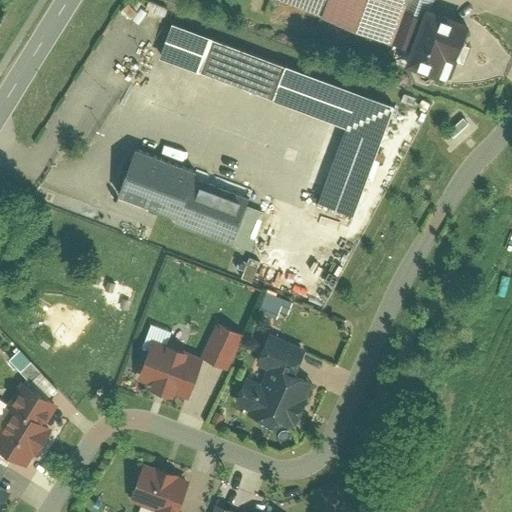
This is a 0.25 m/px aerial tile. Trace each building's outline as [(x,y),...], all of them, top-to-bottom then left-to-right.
[(273,0),(326,19),(332,0),(273,0)] [(332,0),(326,19),(396,43),(411,0),(332,0)] [(403,61),(454,79),(470,33),(420,15),(403,61)] [(348,212),(387,97),(165,23),(154,57),(339,119),(312,200),(348,212)] [(461,115),(445,132),(460,145),(475,127),(461,115)] [(119,196),(256,246),(274,197),(138,147),(119,196)] [(282,317),(290,299),(265,288),(257,307),(282,317)] [(208,352),(233,362),(245,330),(220,321),(208,352)] [(293,372),(303,342),(266,330),(250,376),(241,373),(230,405),(292,426),(308,377),(293,372)] [(133,379),(186,401),(200,367),(147,345),(133,379)] [(0,428),(0,450),(24,465),(60,406),(26,385),(0,428)] [(194,477),(145,461),(133,496),(182,511),(194,477)] [(0,511),(13,493),(0,484),(0,511)]
